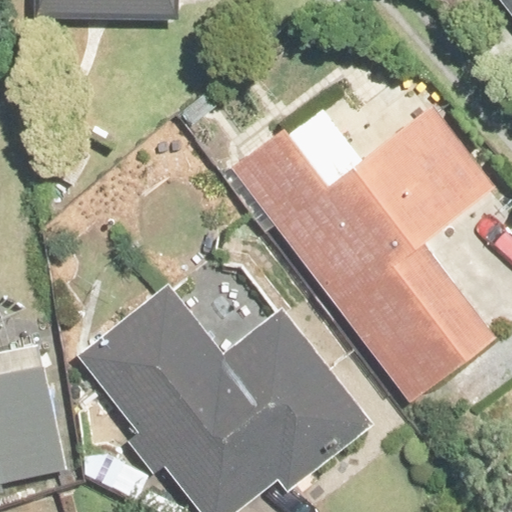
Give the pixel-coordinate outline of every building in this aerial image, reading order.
[(113,0),(0,0),(0,58),(113,59),(113,0)] [(370,16),(353,0),(323,0),(303,20),(335,52),(370,16)] [(511,0),(458,0),(418,35),(511,141),(511,0)] [(440,228),(370,137),(310,183),(274,134),(170,207),(337,441),(441,368),(376,276),(440,228)] [(223,346),(161,389),(115,326),(17,397),(100,511),(225,511),(302,460),(223,346)] [(8,511),(0,460),(0,511),(8,511)]
